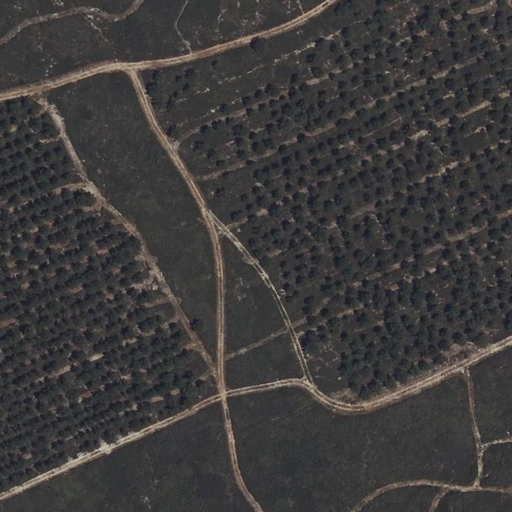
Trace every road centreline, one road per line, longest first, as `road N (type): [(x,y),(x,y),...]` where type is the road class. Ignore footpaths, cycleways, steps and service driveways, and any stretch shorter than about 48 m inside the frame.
road 1 (track): [(0,495),(223,395),(296,379),(332,402),(361,406),(511,336)]
road 2 (track): [(127,64),(214,227),(224,297),(223,395),(239,483),(262,511)]
road 3 (track): [(0,95),(175,58),(328,0)]
